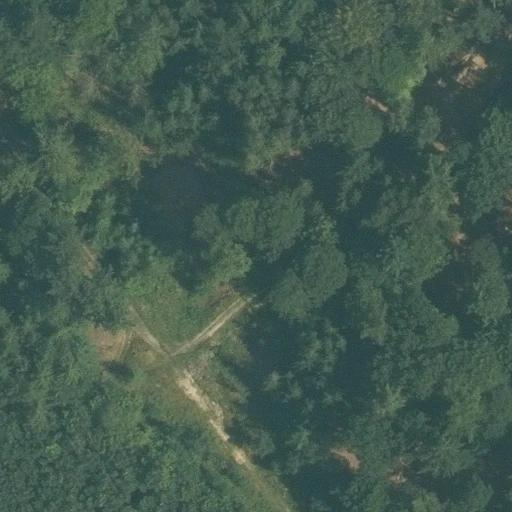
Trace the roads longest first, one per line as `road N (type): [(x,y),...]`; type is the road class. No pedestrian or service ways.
road 1 (track): [(0,134),(137,324),(97,394),(0,474)]
road 2 (track): [(137,324),(280,511)]
